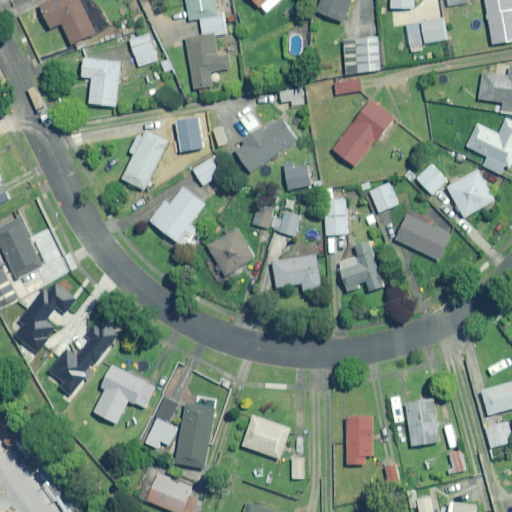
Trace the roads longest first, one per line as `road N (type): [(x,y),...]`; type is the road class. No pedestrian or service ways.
road 1 (residential): [(0,38),(84,219),(118,267),(159,304),(221,336),(280,351),(387,344),(424,332),(511,272)]
road 2 (unknown): [(424,332),(495,490)]
road 3 (unknown): [(315,350),(321,511)]
